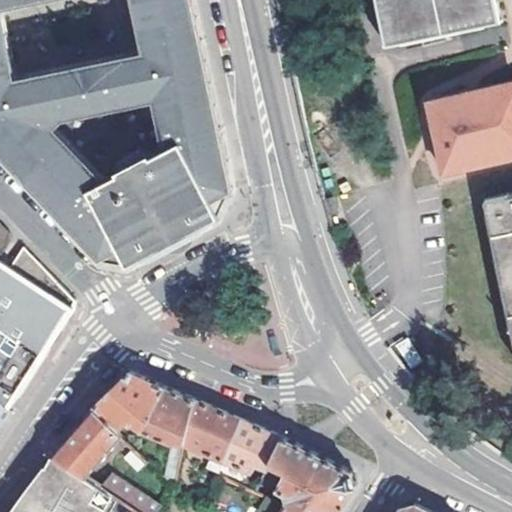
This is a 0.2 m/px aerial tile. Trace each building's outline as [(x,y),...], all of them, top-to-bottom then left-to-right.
[(0,0),(0,148),(104,259),(134,260),(153,248),(155,250),(203,224),(201,221),(223,211),(235,187),(195,0),(0,0)] [(504,18),(500,0),(376,0),(385,42),(463,26),(504,18)] [(445,170),(511,155),(511,80),(430,100),(445,170)] [(511,193),(486,199),(511,326),(511,193)] [(0,399),(10,410),(62,324),(77,300),(24,247),(12,267),(0,259),(0,258),(2,255),(0,246),(0,234),(4,226),(0,221),(0,399)] [(411,335),(396,343),(408,366),(424,358),(411,335)] [(136,425),(147,430),(165,387),(147,379),(131,372),(94,408),(124,438),(136,425)] [(175,442),(185,443),(194,400),(178,393),(165,387),(147,430),(175,442)] [(0,430),(12,412),(10,410),(0,399),(0,430)] [(194,400),(185,443),(217,457),(216,461),(212,461),(208,469),(208,470),(219,474),(224,461),(242,420),(211,407),(194,400)] [(53,457),(89,481),(124,438),(94,408),(88,415),(53,457)] [(242,420),(224,461),(251,473),(255,471),(258,465),(270,469),(272,466),(285,438),(254,425),(242,420)] [(353,472),(285,438),(272,466),(287,473),(279,489),(287,493),(289,499),(285,507),(292,511),(341,511),(358,486),(355,478),(353,472)] [(114,511),(121,501),(117,499),(89,481),(53,457),(12,511),(114,511)] [(121,501),(137,511),(161,511),(162,511),(135,493),(126,487),(117,499),(121,501)] [(292,511),(285,507),(268,497),(260,510),(262,511),(292,511)]
